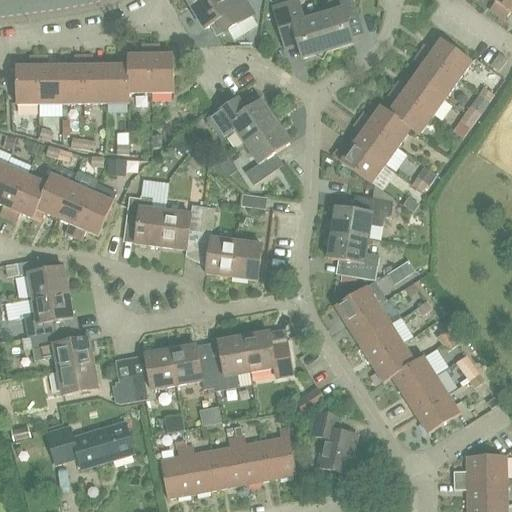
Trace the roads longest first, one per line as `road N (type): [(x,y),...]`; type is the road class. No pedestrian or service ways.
road 1 (residential): [(401,469),(298,298)]
road 2 (residential): [(298,298),(314,100)]
road 3 (residential): [(314,100),(245,57),(192,57),(162,9)]
road 4 (residential): [(210,314),(103,331),(92,259)]
road 5 (residential): [(162,9),(82,33),(0,45)]
road 6 (residential): [(314,100),(378,51),(395,0)]
road 7 (residential): [(210,314),(183,285),(92,259)]
